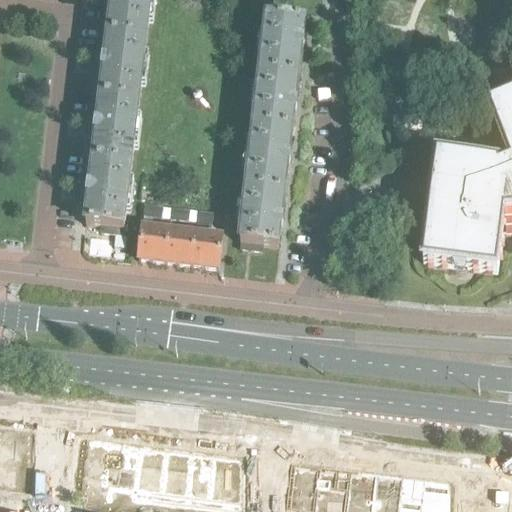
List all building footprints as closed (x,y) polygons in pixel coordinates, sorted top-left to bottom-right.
[(112,0),(108,37),(147,42),(151,0),(112,0)] [(267,22),(260,78),(298,83),(305,26),(289,24),(290,18),(269,16),(268,22),(267,22)] [(147,42),(108,37),(101,101),(139,105),(147,42)] [(298,83),(260,78),(253,134),(292,139),(298,83)] [(101,101),(93,165),(131,169),(139,105),(101,101)] [(511,103),(489,113),(501,143),(483,150),(469,152),(439,148),(434,189),(423,268),(498,277),(502,240),(511,239),(511,103)] [(292,139),(253,134),(247,190),(285,195),(292,139)] [(131,169),(93,165),(86,228),(101,230),(101,236),(122,239),(122,233),(124,233),(131,169)] [(285,195),(247,190),(240,247),(241,247),(241,253),(262,255),(262,249),(279,251),(285,195)] [(152,232),(153,220),(162,222),(163,212),(146,210),(143,231),(152,232)] [(198,226),(199,217),(171,213),(170,223),(171,223),(170,234),(180,235),(181,224),(198,226)] [(199,217),(198,226),(196,237),(206,238),(207,227),(214,228),(215,219),(199,217)] [(223,240),(225,220),(220,219),(217,240),(223,240)] [(170,234),(152,232),(143,231),(139,264),(166,267),(170,234)] [(180,235),(170,234),(166,267),(192,270),(196,237),(180,235)] [(196,237),(192,270),(219,273),(223,240),(217,240),(206,238),(196,237)] [(109,257),(111,241),(89,239),(87,255),(109,257)] [(0,431),(0,477),(30,481),(30,435),(0,431)] [(82,441),(77,487),(87,488),(87,511),(133,511),(136,494),(244,507),(243,460),(82,441)] [(292,466),(287,511),(291,511),(450,511),(450,484),(292,466)]
